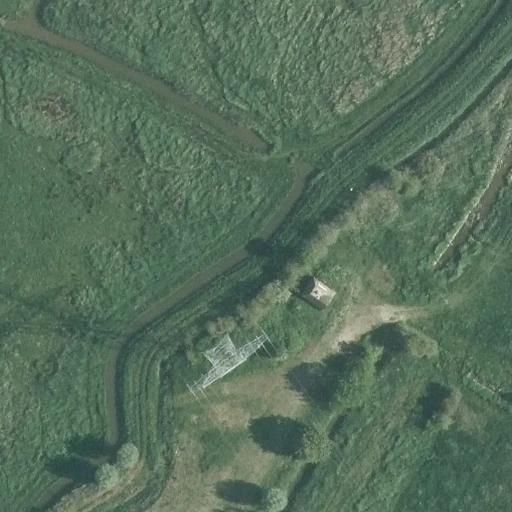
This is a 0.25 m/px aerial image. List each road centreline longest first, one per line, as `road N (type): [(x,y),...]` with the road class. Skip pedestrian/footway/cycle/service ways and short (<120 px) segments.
road 1 (track): [(511,27),(461,85),(352,175),(269,261),(143,355),(140,417)]
road 2 (track): [(77,511),(140,465),(140,417)]
